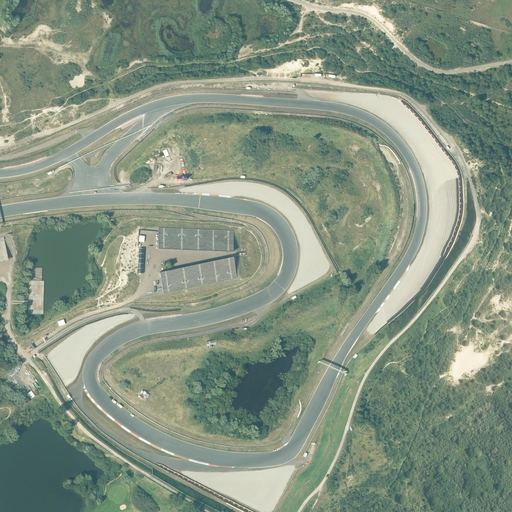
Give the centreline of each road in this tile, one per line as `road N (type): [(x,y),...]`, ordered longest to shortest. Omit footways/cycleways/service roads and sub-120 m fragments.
road 1 (track): [(367,371),(473,237),(479,215),(453,143),(413,101),(387,90),(279,79),(192,81),(125,99)]
road 2 (unknown): [(268,0),(342,28),(391,66),(511,108)]
road 3 (unknown): [(94,136),(167,103),(103,166)]
road 4 (track): [(23,353),(67,412),(121,458)]
road 5 (track): [(125,99),(0,147)]
road 6 (track): [(23,353),(83,315),(137,294)]
